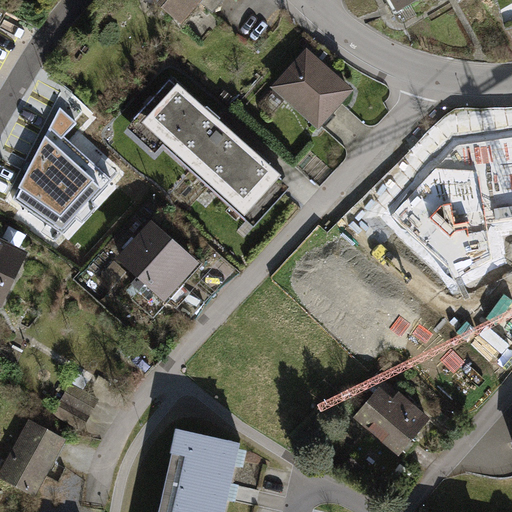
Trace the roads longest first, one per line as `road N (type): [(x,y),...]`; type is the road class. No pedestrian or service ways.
road 1 (residential): [(443,74),(143,397),(112,444),(96,495)]
road 2 (residential): [(311,0),(385,54),(443,74)]
road 3 (residential): [(414,498),(511,388)]
road 4 (residential): [(78,0),(0,114)]
